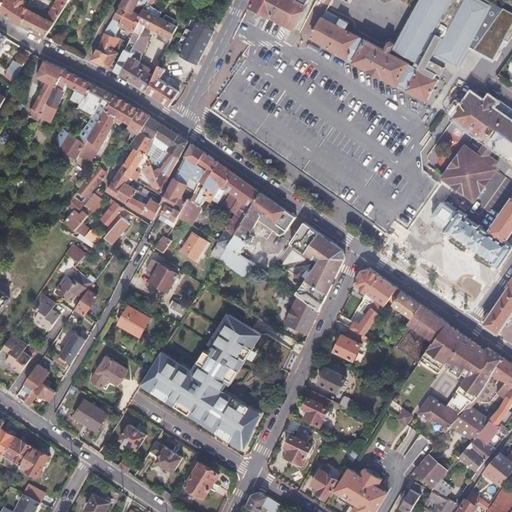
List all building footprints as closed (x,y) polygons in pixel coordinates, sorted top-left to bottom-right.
[(26,3),(21,0),(3,0),(0,5),(0,10),(14,21),(46,37),(69,0),(56,0),(46,18),(24,7),(26,3)] [(124,0),(121,5),(127,9),(140,15),(144,8),(149,0),(124,0)] [(294,28),(308,0),(252,0),(250,6),(261,11),(294,28)] [(488,0),(416,0),(393,44),(394,44),(392,49),(416,61),(423,49),(432,53),(428,61),(440,68),(438,73),(441,75),(445,67),(455,49),(463,53),(468,46),(476,29),(485,33),(473,49),(494,59),(505,39),(508,42),(511,36),(511,12),(503,8),(495,19),(484,14),(491,1),(488,0)] [(114,18),(121,21),(127,9),(121,5),(114,18)] [(147,90),(154,75),(149,72),(152,69),(141,62),(141,61),(140,60),(143,52),(144,52),(148,40),(150,35),(149,32),(145,28),(146,25),(158,31),(155,37),(169,45),(175,32),(180,20),(167,13),(164,18),(144,8),(140,15),(136,21),(138,22),(134,31),(141,34),(135,44),(131,52),(119,72),(132,81),(147,90)] [(136,21),(140,15),(127,9),(121,21),(120,24),(134,31),(138,22),(136,21)] [(435,78),(438,73),(440,68),(428,61),(432,53),(423,49),(416,61),(413,66),(390,53),(392,49),(394,44),(393,44),(388,41),(384,50),(345,29),(348,22),(326,10),(312,38),(427,99),(438,79),(435,78)] [(196,22),(215,31),(218,24),(200,15),(196,22)] [(105,33),(114,37),(120,24),(121,21),(114,18),(105,33)] [(206,48),(215,31),(196,22),(191,19),(182,36),(206,48)] [(129,41),(135,44),(141,34),(134,31),(129,41)] [(119,38),(114,37),(105,33),(100,43),(98,48),(105,51),(108,47),(114,50),(119,38)] [(174,52),(198,64),(206,48),(182,36),(174,52)] [(131,52),(135,44),(129,41),(128,41),(125,49),(131,52)] [(280,68),(249,46),(212,108),(241,130),(276,73),(280,68)] [(107,65),(114,50),(108,47),(105,51),(98,48),(93,59),(107,65)] [(114,70),(119,72),(131,52),(125,49),(118,61),(114,70)] [(161,60),(154,75),(147,90),(170,105),(179,91),(160,79),(165,69),(162,66),(165,63),(161,60)] [(7,72),(15,81),(23,65),(13,61),(7,72)] [(46,107),(48,103),(65,70),(45,61),(38,77),(46,81),(30,115),(39,120),(43,113),(46,107)] [(276,73),(241,130),(403,242),(444,183),(425,168),(409,157),(280,68),(276,73)] [(73,98),(82,103),(93,84),(65,70),(48,103),(58,108),(69,86),(77,90),(73,98)] [(94,113),(101,101),(100,100),(105,90),(93,84),(82,103),(80,106),(94,113)] [(101,101),(108,104),(110,103),(115,95),(105,90),(100,100),(101,101)] [(507,154),(511,157),(511,111),(489,95),(485,102),(472,93),(454,117),(488,140),(494,144),(507,154)] [(9,103),(21,110),(26,101),(14,94),(9,103)] [(115,120),(129,126),(140,110),(132,105),(115,95),(110,103),(108,104),(106,110),(117,117),(115,120)] [(108,104),(101,101),(94,113),(89,121),(77,137),(64,128),(57,139),(60,148),(77,159),(80,154),(85,158),(87,156),(93,160),(100,147),(101,148),(115,120),(117,117),(106,110),(108,104)] [(43,113),(52,117),(55,112),(46,107),(43,113)] [(134,139),(138,133),(139,133),(151,116),(140,110),(129,126),(129,136),(134,139)] [(168,150),(177,134),(151,116),(139,133),(138,133),(134,139),(131,143),(131,144),(135,147),(146,153),(147,153),(157,136),(167,144),(157,161),(160,167),(162,163),(165,165),(170,157),(167,156),(170,151),(168,150)] [(162,172),(170,176),(179,158),(187,141),(177,134),(168,150),(170,151),(167,156),(170,157),(165,165),(162,163),(160,167),(162,172)] [(487,154),(494,144),(488,140),(481,150),(473,144),(470,149),(466,146),(444,177),(457,186),(475,198),(496,168),(495,167),(498,162),(487,154)] [(194,172),(202,177),(206,170),(198,163),(204,153),(191,144),(174,178),(188,185),(194,172)] [(130,175),(134,170),(146,153),(135,147),(124,164),(129,167),(125,173),(130,175)] [(199,182),(204,185),(218,163),(204,153),(198,163),(206,170),(202,177),(199,182)] [(218,184),(224,189),(233,173),(218,163),(204,185),(207,187),(204,194),(207,196),(204,200),(209,202),(218,184)] [(125,182),(130,175),(125,173),(129,167),(124,164),(107,190),(115,196),(125,182)] [(160,184),(156,175),(152,165),(143,169),(155,186),(160,184)] [(74,195),(82,201),(92,191),(98,186),(107,172),(100,166),(74,195)] [(134,170),(130,175),(137,180),(140,174),(134,170)] [(162,190),(170,176),(162,172),(156,175),(160,184),(162,190)] [(239,198),(243,201),(252,187),(243,181),(233,173),(224,189),(226,190),(233,194),(225,207),(230,211),(235,204),(239,198)] [(167,204),(181,211),(187,201),(181,197),(186,187),(188,185),(174,178),(162,202),(167,204)] [(128,203),(132,197),(136,189),(137,189),(125,182),(115,196),(128,203)] [(207,187),(204,185),(203,188),(201,189),(199,193),(195,191),(188,200),(197,204),(200,207),(204,200),(207,196),(204,194),(207,187)] [(226,248),(227,246),(251,206),(260,192),(252,187),(243,201),(240,208),(235,215),(219,242),(218,243),(226,248)] [(139,201),(143,194),(136,189),(132,197),(139,201)] [(295,216),(260,192),(251,206),(286,230),(295,216)] [(85,205),(92,211),(95,213),(103,202),(94,194),(85,204),(85,205)] [(146,206),(151,198),(143,194),(139,201),(146,206)] [(85,204),(82,201),(74,195),(68,203),(75,209),(64,223),(76,231),(82,223),(92,211),(85,205),(85,204)] [(153,196),(151,198),(146,206),(139,201),(135,208),(153,220),(160,204),(155,201),(156,198),(153,196)] [(128,203),(135,208),(139,201),(132,197),(128,203)] [(497,269),(511,247),(511,243),(507,240),(511,231),(511,197),(488,231),(482,227),(482,226),(478,222),(477,224),(466,216),(467,215),(458,208),(457,211),(453,208),(455,206),(447,200),(445,203),(442,201),(442,202),(439,200),(433,203),(430,207),(431,213),(433,215),(432,216),(434,218),(432,221),(440,226),(442,224),(446,227),(443,231),(451,237),(453,235),(466,244),(467,246),(477,252),(477,251),(491,262),(490,263),(497,269)] [(187,222),(197,204),(188,200),(187,199),(187,201),(181,211),(178,216),(187,222)] [(110,226),(119,214),(124,209),(112,200),(110,203),(113,206),(102,219),(110,226)] [(176,221),(178,216),(181,211),(167,204),(162,213),(176,221)] [(230,211),(235,215),(240,208),(235,204),(230,211)] [(283,234),(286,230),(251,206),(227,246),(239,254),(247,242),(248,242),(252,237),(248,234),(257,221),(263,224),(279,235),(283,234)] [(110,226),(105,232),(107,234),(106,236),(113,243),(130,223),(119,214),(110,226)] [(85,237),(91,230),(82,223),(76,231),(85,237)] [(298,296),(320,311),(346,258),(344,250),(305,223),(291,243),(325,267),(318,277),(309,271),(298,272),(290,266),(278,282),(298,296)] [(101,236),(91,230),(85,237),(95,243),(101,236)] [(92,247),(95,243),(85,237),(76,231),(73,235),(92,247)] [(192,233),(181,250),(196,259),(206,242),(192,233)] [(164,236),(156,247),(164,252),(171,241),(166,237),(164,236)] [(219,259),(219,258),(226,248),(218,243),(211,254),(219,259)] [(80,262),(87,254),(73,244),(66,253),(79,263),(80,262)] [(245,276),(253,264),(246,259),(242,256),(239,254),(227,246),(226,248),(219,258),(245,276)] [(152,259),(145,270),(154,276),(151,281),(168,291),(178,275),(174,272),(176,270),(161,262),(160,264),(152,259)] [(80,273),(82,274),(87,267),(80,262),(79,263),(75,268),(80,273)] [(367,296),(369,292),(381,275),(372,268),(361,271),(356,282),(363,286),(360,291),(367,296)] [(93,282),(82,274),(80,273),(75,280),(69,275),(58,292),(70,300),(73,295),(75,296),(78,292),(84,296),(89,289),(93,282)] [(365,334),(389,301),(399,287),(391,281),(381,275),(369,292),(376,297),(370,306),(372,307),(361,324),(356,320),(352,327),(365,334)] [(89,289),(97,295),(102,289),(93,282),(89,289)] [(204,284),(197,294),(206,299),(212,289),(204,284)] [(484,323),(499,333),(503,327),(505,324),(511,313),(511,285),(510,284),(490,314),(488,317),(484,323)] [(403,290),(399,287),(389,301),(393,304),(403,290)] [(76,308),(86,315),(99,296),(97,295),(89,289),(84,296),(76,308)] [(406,322),(409,324),(423,304),(403,290),(393,304),(411,315),(406,322)] [(0,291),(0,311),(9,297),(0,291)] [(55,302),(40,292),(31,305),(40,310),(34,318),(51,329),(59,317),(54,314),(56,312),(51,309),(55,302)] [(298,327),(309,333),(320,311),(298,296),(286,321),(294,326),(293,328),(296,330),(298,327)] [(173,300),(169,307),(182,314),(186,308),(173,300)] [(394,345),(419,363),(448,322),(423,304),(409,324),(394,345)] [(128,306),(118,324),(140,336),(150,317),(128,306)] [(141,381),(245,446),(265,412),(230,389),(229,388),(243,366),(263,335),(232,315),(198,368),(164,347),(141,381)] [(470,405),(478,394),(504,358),(490,348),(488,350),(486,353),(471,375),(467,372),(482,350),(484,347),(471,338),(448,322),(419,363),(398,392),(393,400),(406,408),(414,414),(416,416),(411,424),(437,443),(470,405)] [(370,337),(365,334),(352,327),(351,327),(347,335),(344,333),(336,350),(354,360),(363,343),(359,341),(361,337),(368,341),(370,337)] [(73,363),(87,339),(74,332),(61,355),(73,363)] [(27,344),(12,334),(3,347),(11,353),(6,361),(22,372),(30,359),(26,356),(27,354),(22,351),(27,344)] [(486,353),(482,350),(467,372),(471,375),(486,353)] [(107,378),(111,380),(118,384),(127,369),(107,356),(92,380),(102,387),(107,378)] [(495,393),(500,393),(511,376),(511,363),(504,358),(478,394),(486,400),(492,391),(495,393)] [(37,391),(42,382),(49,372),(38,364),(25,383),(28,385),(25,390),(29,394),(33,388),(37,391)] [(327,366),(320,382),(340,392),(348,376),(327,366)] [(511,376),(500,393),(506,398),(511,386),(511,376)] [(107,378),(102,387),(106,389),(111,380),(107,378)] [(56,391),(42,382),(37,391),(33,388),(29,394),(24,401),(29,405),(39,391),(51,400),(56,391)] [(506,412),(511,403),(511,386),(506,398),(503,403),(491,419),(509,431),(510,430),(499,422),(506,412)] [(332,399),(314,390),(311,397),(310,396),(305,407),(310,409),(306,417),(322,425),(331,406),(329,405),(332,399)] [(341,403),(353,410),(357,401),(345,396),(341,403)] [(108,414),(85,399),(74,416),(72,415),(69,419),(84,429),(87,424),(97,430),(108,414)] [(460,455),(478,435),(491,419),(470,405),(437,443),(414,470),(419,475),(433,487),(441,478),(460,455)] [(402,414),(410,419),(414,414),(406,408),(402,414)] [(0,430),(1,429),(9,416),(0,409),(0,430)] [(408,422),(411,424),(416,416),(414,414),(410,419),(408,422)] [(505,436),(509,431),(491,419),(478,435),(488,443),(498,430),(505,436)] [(130,425),(121,439),(137,449),(147,435),(130,425)] [(0,455),(3,458),(5,454),(15,437),(1,429),(0,430),(0,455)] [(106,457),(111,450),(118,438),(110,434),(98,452),(106,457)] [(292,434),(286,445),(291,448),(287,456),(304,463),(313,444),(292,434)] [(495,449),(488,443),(478,435),(460,455),(477,470),(495,449)] [(5,454),(22,465),(32,447),(15,437),(5,454)] [(20,467),(32,474),(38,477),(49,458),(32,447),(22,465),(20,467)] [(166,447),(157,461),(174,472),(183,457),(166,447)] [(349,457),(354,460),(359,451),(354,449),(349,457)] [(113,462),(118,454),(111,450),(106,457),(113,462)] [(493,461),(510,474),(511,471),(511,460),(500,451),(493,461)] [(20,467),(22,465),(5,454),(3,458),(20,467)] [(195,459),(189,468),(194,472),(186,485),(205,496),(219,474),(195,459)] [(119,466),(126,471),(131,464),(124,460),(119,466)] [(508,477),(510,474),(493,461),(484,472),(503,485),(508,477)] [(149,467),(142,463),(140,466),(134,476),(140,481),(149,467)] [(30,477),(32,474),(20,467),(19,470),(30,477)] [(334,489),(341,480),(332,475),(335,470),(330,467),(328,472),(322,468),(313,483),(321,488),(318,492),(328,499),(334,489)] [(341,480),(334,489),(357,504),(352,511),(353,511),(375,511),(389,491),(378,485),(382,478),(365,467),(361,474),(349,467),(341,480)] [(438,493),(445,497),(453,489),(441,478),(433,487),(431,490),(438,493)] [(415,482),(401,506),(411,511),(421,493),(417,490),(421,485),(415,482)] [(509,511),(511,509),(511,487),(505,483),(486,511),(509,511)] [(86,511),(88,511),(106,511),(112,503),(106,500),(109,496),(99,490),(92,501),(87,504),(86,508),(86,511)] [(169,500),(172,495),(165,490),(161,495),(169,500)] [(423,505),(429,509),(438,493),(431,490),(423,505)] [(274,511),(279,511),(284,505),(261,491),(253,494),(247,506),(260,511),(264,506),(274,511)] [(466,498),(477,504),(481,498),(471,491),(466,498)] [(36,511),(41,504),(24,496),(16,511),(17,511),(36,511)] [(454,502),(445,497),(435,511),(434,511),(449,511),(455,503),(454,502)] [(457,511),(474,511),(476,509),(474,508),(477,504),(466,498),(457,511)] [(490,504),(481,498),(477,504),(482,507),(486,510),(490,504)]
